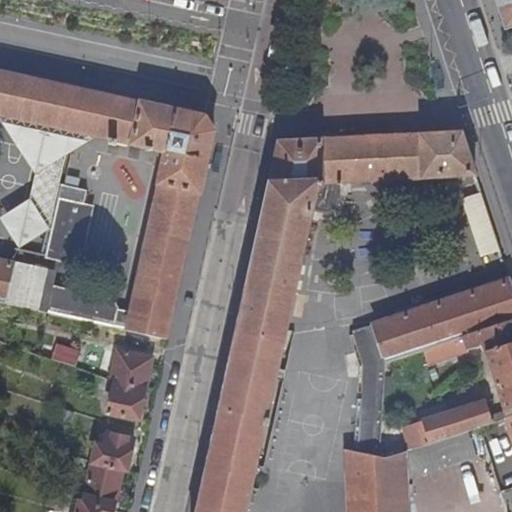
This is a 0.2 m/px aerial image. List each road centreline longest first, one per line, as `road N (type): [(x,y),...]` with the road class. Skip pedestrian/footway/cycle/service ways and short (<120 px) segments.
road 1 (tertiary): [(169,511),(282,0)]
road 2 (secondary): [(455,0),(511,166)]
